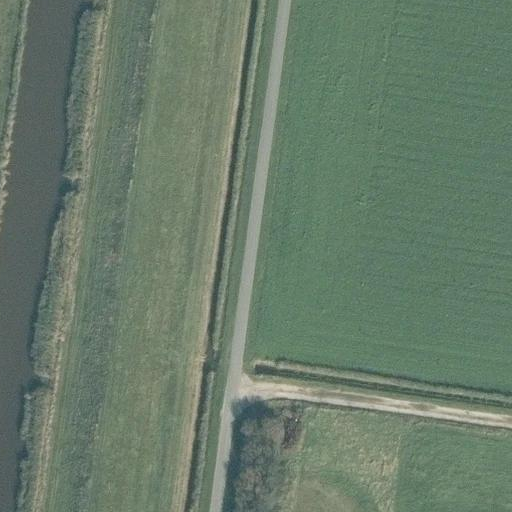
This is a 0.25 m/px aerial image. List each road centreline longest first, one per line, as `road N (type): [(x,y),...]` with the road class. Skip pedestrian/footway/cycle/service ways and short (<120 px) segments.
road 1 (unclassified): [(215,511),(284,0)]
road 2 (track): [(232,386),(511,424)]
